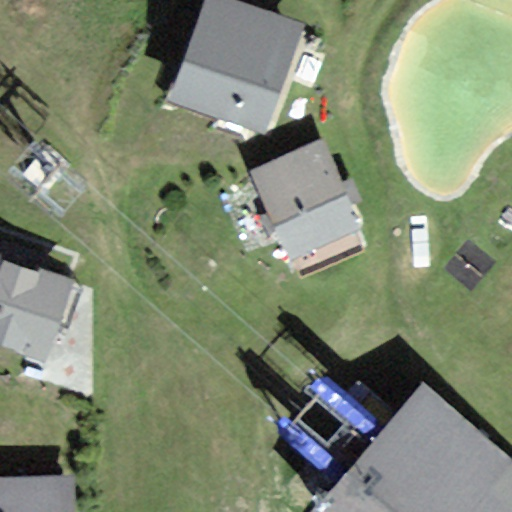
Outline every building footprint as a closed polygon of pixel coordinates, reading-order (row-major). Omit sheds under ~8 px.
[(254,135),(299,31),(226,0),(202,0),(161,95),(254,135)] [(290,272),(364,235),(318,142),(244,179),(290,272)] [(0,348),(46,364),(72,284),(0,260),(0,348)] [(511,511),(511,433),(437,363),(329,477),(366,511),(511,511)] [(0,511),(74,511),(74,478),(0,478),(0,511)]
